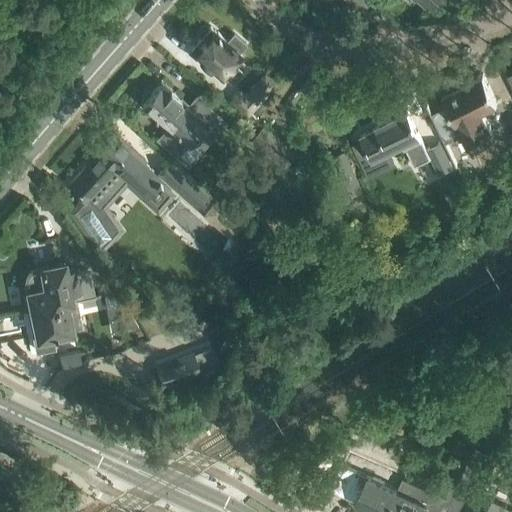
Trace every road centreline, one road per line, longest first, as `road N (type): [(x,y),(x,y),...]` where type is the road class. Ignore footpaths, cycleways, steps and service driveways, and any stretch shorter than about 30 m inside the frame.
road 1 (residential): [(253,0),(291,30),(330,46),(440,39),(511,12)]
road 2 (secondary): [(226,511),(0,406)]
road 3 (tertiary): [(0,189),(160,0)]
